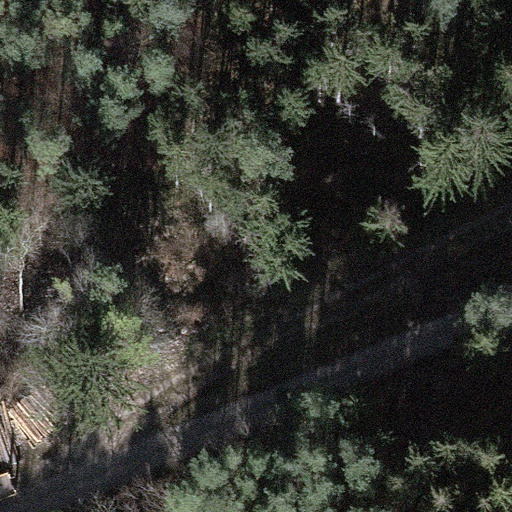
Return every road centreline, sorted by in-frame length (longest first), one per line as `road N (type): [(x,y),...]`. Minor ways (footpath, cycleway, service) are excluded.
road 1 (track): [(511,206),(139,412),(0,511)]
road 2 (track): [(511,297),(18,511)]
